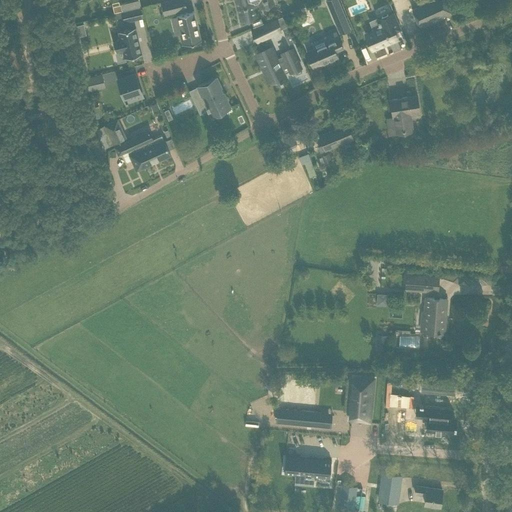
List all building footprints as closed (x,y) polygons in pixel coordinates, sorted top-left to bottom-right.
[(139,0),(136,0),(120,4),(121,11),(131,9),(141,7),(139,0)] [(177,11),(173,0),(161,3),(164,14),(177,11)] [(236,0),(241,19),(255,16),(252,4),(263,0),(263,1),(266,0),(236,0)] [(324,0),(339,34),(351,29),(338,0),(324,0)] [(426,0),(427,3),(412,9),(420,28),(451,14),(444,0),(426,0)] [(133,20),(130,10),(124,11),(127,22),(133,20)] [(200,39),(194,11),(177,15),(177,16),(181,33),(180,34),(182,44),(182,45),(194,42),(194,40),(200,39),(200,40),(201,40),(201,39),(200,39)] [(382,26),(366,33),(372,47),(387,41),(388,43),(399,39),(396,31),(402,29),(394,12),(378,19),(382,26)] [(261,18),(252,22),(254,27),(263,23),(261,18)] [(280,31),(275,20),(260,27),(265,37),(280,31)] [(135,27),(118,31),(119,39),(113,41),(115,52),(122,50),(124,58),(142,54),(135,27)] [(337,56),(335,51),(343,48),(336,32),(327,36),(328,38),(313,45),(314,49),(307,52),(313,67),(337,56)] [(282,54),(284,59),(278,62),(271,47),(256,55),(269,82),(274,79),(277,85),(280,83),(281,83),(283,82),(287,80),(281,69),(288,66),(290,72),(300,67),(292,49),(282,54)] [(126,103),(134,101),(143,98),(135,73),(118,79),(123,96),(126,103)] [(97,84),(104,82),(102,74),(85,78),(88,91),(98,89),(97,84)] [(229,106),(216,77),(198,86),(202,95),(196,98),(197,100),(198,104),(205,101),(207,104),(206,104),(208,108),(211,115),(229,106)] [(412,131),(410,114),(419,113),(417,96),(390,100),(393,117),(394,122),(386,123),(388,135),(412,131)] [(44,117),(61,114),(58,98),(38,101),(33,102),(26,103),(29,120),(32,139),(47,137),(44,117)] [(156,102),(150,105),(153,111),(159,109),(156,102)] [(168,109),(164,111),(168,120),(173,118),(168,109)] [(126,138),(117,119),(105,125),(113,143),(126,138)] [(328,149),(353,139),(350,133),(347,124),(319,135),(323,145),(318,147),(320,152),(328,149)] [(138,136),(114,147),(118,155),(122,153),(126,162),(131,159),(131,160),(136,171),(170,155),(163,139),(161,136),(142,144),(138,136)] [(269,144),(275,156),(296,145),(292,137),(284,141),(282,138),(269,144)] [(359,149),(351,152),(353,158),(361,156),(359,149)] [(331,163),(333,162),(329,153),(322,156),(325,165),(328,164),(328,166),(332,164),(331,163)] [(314,169),(307,171),(310,177),(316,175),(314,169)] [(29,188),(35,199),(49,191),(43,181),(29,188)] [(405,289),(416,290),(438,292),(439,276),(407,273),(405,289)] [(444,332),(446,299),(426,297),(424,311),(422,311),(421,331),(429,331),(429,334),(438,335),(439,332),(444,332)] [(377,351),(387,352),(388,335),(378,334),(377,351)] [(418,348),(418,335),(399,335),(398,347),(418,348)] [(421,377),(420,389),(452,392),(454,380),(454,381),(454,380),(420,377),(421,377)] [(350,418),(350,420),(359,420),(359,421),(370,422),(374,379),(363,378),(363,379),(354,378),(353,387),(350,418)] [(319,383),(292,383),(293,408),(320,407),(319,383)] [(424,406),(423,416),(426,417),(425,430),(452,433),(454,417),(448,417),(449,409),(424,406)] [(277,408),(276,422),(319,426),(321,412),(277,408)] [(286,456),(284,473),(295,474),(314,475),(329,477),(331,460),(294,456),(294,450),(288,449),(288,456),(286,456)] [(378,501),(395,504),(399,477),(382,475),(378,501)] [(342,485),(338,511),(358,511),(359,510),(352,509),(355,487),(342,485)] [(426,505),(431,505),(441,506),(442,490),(432,489),(416,488),(415,495),(426,496),(426,505)]
